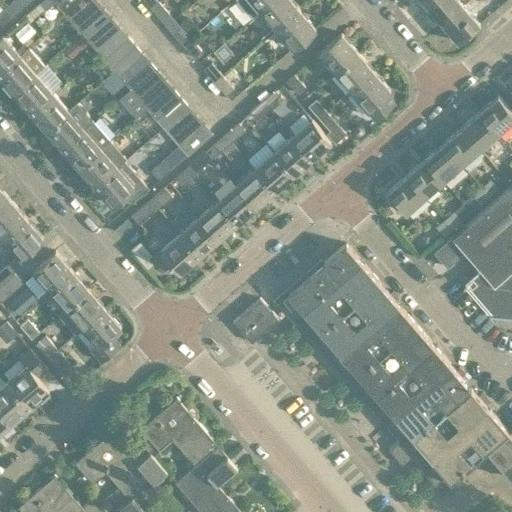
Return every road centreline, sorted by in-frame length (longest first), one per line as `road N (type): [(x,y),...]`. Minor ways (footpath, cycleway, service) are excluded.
road 1 (residential): [(329,190),(495,373),(511,378)]
road 2 (tertiary): [(170,330),(0,137)]
road 3 (tertiary): [(326,511),(170,330)]
road 4 (residential): [(170,330),(0,480)]
road 5 (residential): [(170,330),(329,190)]
road 6 (residential): [(329,190),(442,89)]
